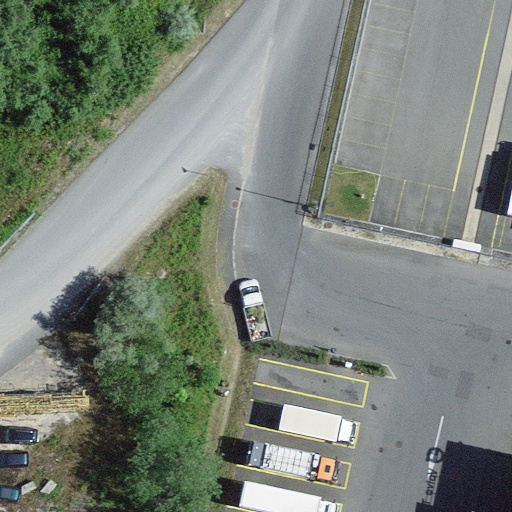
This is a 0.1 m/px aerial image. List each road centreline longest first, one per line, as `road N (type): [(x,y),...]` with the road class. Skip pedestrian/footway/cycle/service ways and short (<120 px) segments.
road 1 (unknown): [(0,295),(315,0)]
road 2 (unclassified): [(320,0),(265,253)]
